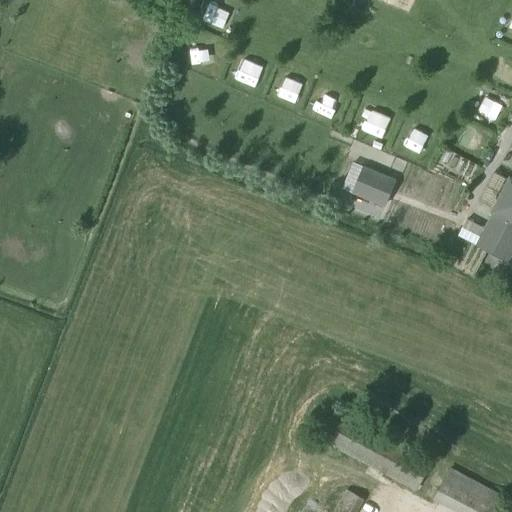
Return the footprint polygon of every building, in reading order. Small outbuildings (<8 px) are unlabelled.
[(203,0),(194,8),(206,23),(222,10),(213,0),(203,0)] [(232,74),(248,77),(251,58),(235,55),(232,74)] [(273,79),(267,93),(288,101),(293,86),(273,79)] [(362,106),(354,126),(375,134),(382,114),(362,106)] [(402,121),(394,140),(413,147),(420,128),(402,121)] [(467,125),(460,145),(469,148),(476,128),(467,125)] [(393,181),(362,168),(352,194),(382,207),(393,181)] [(467,220),(458,237),(486,251),(507,262),(511,252),(511,174),(510,178),(508,177),(490,212),(491,213),(484,229),(467,220)] [(318,440),(415,492),(431,464),(334,412),(318,440)] [(432,499),(456,511),(493,511),(501,497),(450,469),(432,499)] [(357,511),(364,500),(346,490),(333,511),(357,511)]
